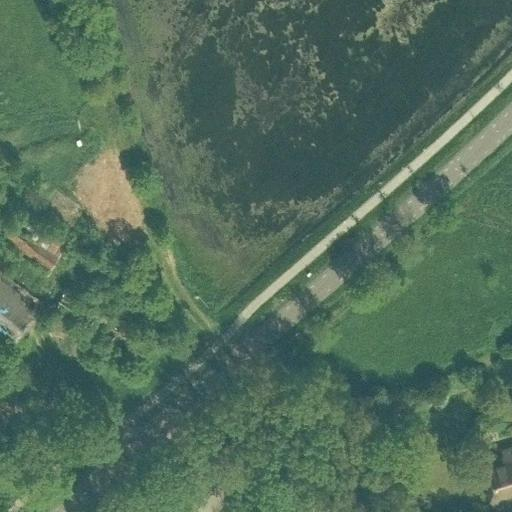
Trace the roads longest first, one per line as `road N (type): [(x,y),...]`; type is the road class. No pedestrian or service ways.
road 1 (secondary): [(164,422),(511,118)]
road 2 (track): [(236,361),(162,270),(126,137)]
road 3 (unclassified): [(164,422),(328,511)]
road 4 (unclassified): [(138,445),(107,412),(70,402),(28,406),(0,422)]
road 5 (track): [(126,137),(89,0)]
